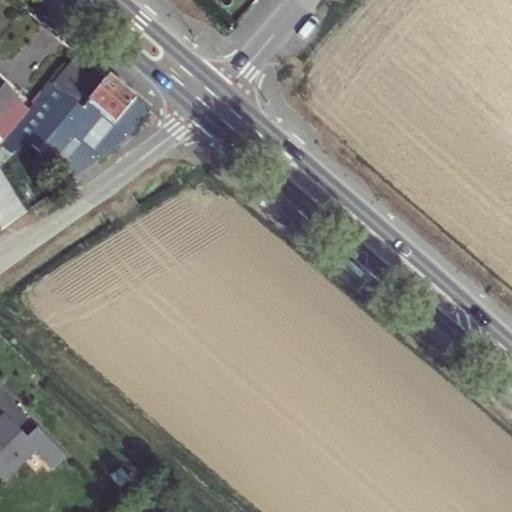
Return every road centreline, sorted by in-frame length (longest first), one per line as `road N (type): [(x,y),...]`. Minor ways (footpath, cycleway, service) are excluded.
road 1 (primary): [(195,110),(511,376)]
road 2 (primary): [(511,345),(215,90)]
road 3 (unclassified): [(0,260),(135,164),(195,110)]
road 4 (primary): [(69,0),(195,110)]
road 5 (primary): [(215,90),(119,0)]
road 6 (unclassified): [(296,0),(215,90)]
